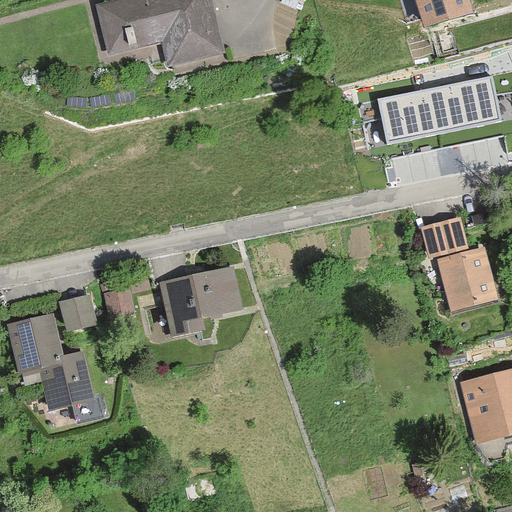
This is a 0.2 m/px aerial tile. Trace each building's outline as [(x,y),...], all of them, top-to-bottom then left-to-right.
[(210,0),(132,0),(96,8),(109,60),(162,47),(169,77),(226,63),(210,0)] [(285,0),(283,5),(296,11),(300,0),(285,0)] [(414,0),(426,39),(476,25),(468,0),(414,0)] [(491,81),(379,106),(389,154),(501,129),(491,81)] [(422,232),(430,264),(470,255),(462,223),(422,232)] [(498,254),(439,270),(453,321),(499,308),(487,263),(499,260),(498,254)] [(236,269),(163,287),(177,341),(214,332),(211,322),(247,313),(236,269)] [(93,297),(64,306),(73,336),(102,328),(93,297)] [(124,301),(108,305),(113,323),(128,319),(124,301)] [(57,317),(10,329),(21,371),(40,366),(67,359),(57,317)] [(86,354),(67,359),(40,366),(52,413),(98,401),(86,354)] [(511,374),(461,388),(469,416),(481,424),(487,447),(511,440),(511,374)] [(428,465),(415,468),(418,480),(432,477),(428,465)]
